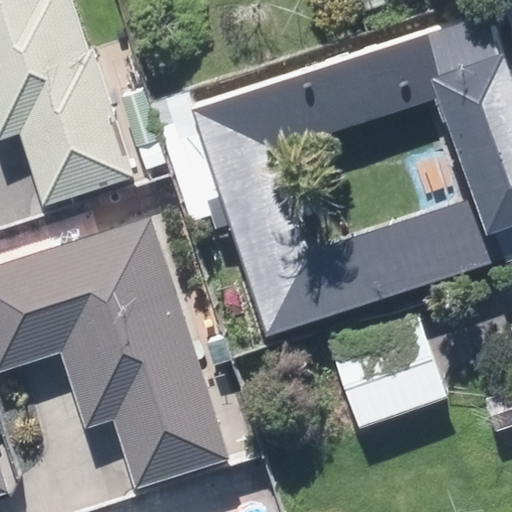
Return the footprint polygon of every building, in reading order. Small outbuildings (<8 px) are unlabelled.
[(0,0),(0,101),(10,131),(32,124),(57,197),(146,167),(105,45),(101,45),(86,0),(0,0)] [(511,248),(511,9),(509,0),(506,0),(203,102),(276,325),(511,248)] [(128,94),(144,139),(165,132),(149,86),(128,94)] [(164,212),(0,265),(0,337),(10,368),(76,347),(98,419),(127,410),(150,481),(242,452),(164,212)] [(432,308),(343,338),(370,421),(459,392),(432,308)] [(0,493),(24,486),(0,413),(0,493)] [(269,511),(261,479),(162,506),(163,511),(269,511)]
